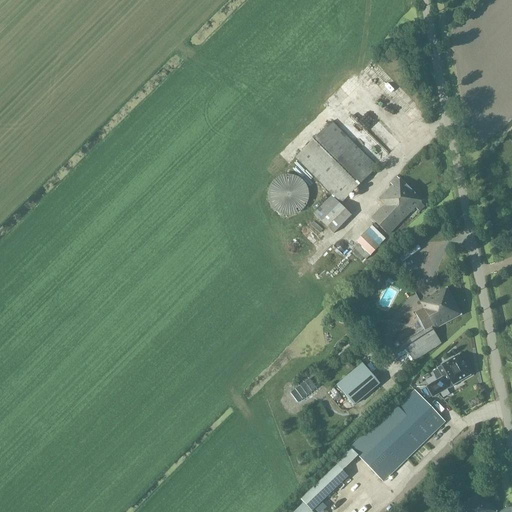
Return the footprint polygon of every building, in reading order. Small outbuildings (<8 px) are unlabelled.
[(397,99),(403,94),(380,70),(375,75),(397,99)] [(364,92),(369,85),(364,82),(359,88),(364,92)] [(340,205),(377,168),(332,122),(311,143),(306,138),(298,146),(298,147),(297,148),(301,152),(295,159),(332,196),(313,214),(333,235),(351,217),(340,205)] [(300,181),(298,180),(297,179),(295,179),(294,178),(292,178),(290,177),(288,177),(287,178),(285,178),(283,178),(282,179),(280,179),(279,180),(277,181),(276,182),(275,184),(274,185),(273,186),(272,188),(271,190),(271,191),(271,193),(270,195),(270,196),(271,198),(271,200),(271,201),(272,203),(273,205),(274,206),(275,207),(276,209),(277,210),(279,211),(280,212),(282,212),(283,213),(285,213),(286,214),(288,214),(290,214),(292,214),(293,213),(295,213),(296,212),(298,211),(299,210),(301,209),(302,208),(303,207),(304,205),(305,204),(306,202),(306,201),(307,199),(307,197),(307,196),(307,194),(307,192),(306,191),(306,189),(305,188),(304,186),(303,185),(302,183),(301,182),(300,181)] [(393,186),(378,200),(384,207),(376,214),(371,219),(388,236),(415,209),(420,213),(425,207),(420,203),(422,202),(399,179),(399,180),(397,178),(391,184),(393,186)] [(343,254),(368,227),(358,218),(332,245),(343,254)] [(372,250),(378,242),(370,237),(365,245),(372,250)] [(370,256),(359,245),(355,249),(355,250),(350,256),(358,265),(364,259),(366,260),(370,256)] [(413,337),(411,334),(409,331),(399,337),(402,343),(403,344),(402,345),(413,362),(420,358),(441,344),(433,331),(461,316),(446,288),(433,296),(419,303),(423,309),(415,313),(424,330),(413,337)] [(443,378),(427,387),(433,398),(450,389),(450,390),(454,387),(454,386),(471,376),(459,356),(437,368),(443,378)] [(336,385),(354,406),(380,384),(362,363),(336,385)] [(331,380),(335,384),(341,379),(337,375),(331,380)] [(383,482),(445,422),(415,389),(397,407),(395,405),(350,448),(358,456),(361,459),(383,482)] [(300,500),(312,511),(348,477),(336,465),(300,500)] [(355,492),(360,489),(354,479),(349,482),(355,492)] [(334,493),(344,504),(353,495),(348,490),(343,485),(334,493)] [(496,511),(497,511),(479,490),(478,491),(478,492),(461,506),(458,508),(460,511),(496,511)] [(321,505),(325,509),(330,503),(326,499),(321,505)] [(293,511),(312,511),(303,503),(293,511)]
